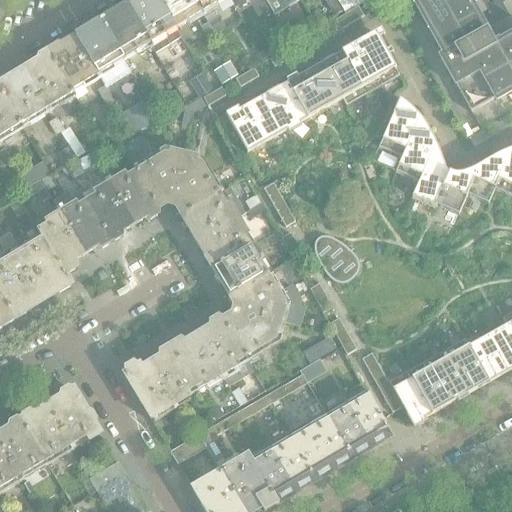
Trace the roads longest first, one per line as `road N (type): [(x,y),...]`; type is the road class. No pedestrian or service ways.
road 1 (residential): [(172,511),(66,342)]
road 2 (residential): [(391,511),(511,444)]
